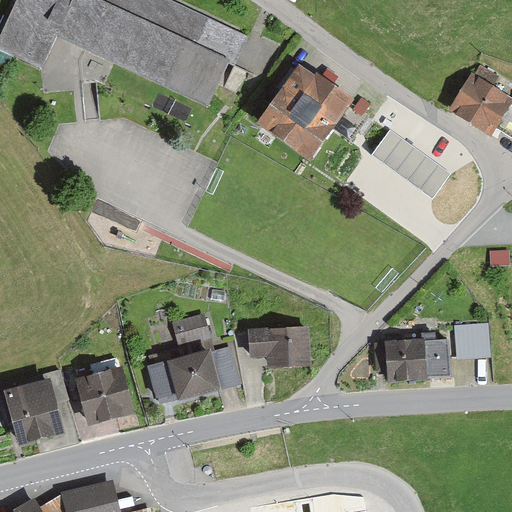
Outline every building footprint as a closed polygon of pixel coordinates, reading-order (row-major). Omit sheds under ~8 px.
[(54,35),(81,47),(204,104),(203,106),(204,107),(211,93),(225,62),(218,59),(224,47),(224,48),(232,33),(161,0),(14,0),(0,30),(0,39),(16,47),(13,54),(38,65),(36,68),(38,69),(54,35)] [(327,127),(348,141),(366,116),(345,101),(315,79),(312,83),(296,71),(296,72),(288,66),(277,81),(273,88),(281,93),(260,121),(258,123),(306,158),(308,155),(307,154),(327,127)] [(491,124),(511,137),(511,104),(487,89),(494,78),(477,67),(450,109),(487,132),(491,124)] [(452,175),(391,130),(372,157),(433,202),(452,175)] [(88,219),(134,237),(147,206),(101,188),(88,219)] [(459,313),(460,348),(495,347),(494,311),(459,313)] [(172,325),(176,343),(206,335),(201,317),(172,325)] [(266,353),(267,364),(305,362),(302,328),(271,329),(246,331),(248,355),(266,353)] [(374,370),(385,370),(385,380),(447,377),(445,338),(432,339),(432,333),(420,334),(420,340),(397,342),(397,338),(388,338),(388,342),(373,343),(374,370)] [(177,398),(215,388),(234,383),(225,349),(211,353),(206,354),(205,353),(171,362),(168,363),(167,362),(146,367),(154,394),(157,393),(159,400),(176,395),(177,398)] [(87,422),(113,415),(127,411),(117,370),(116,371),(112,359),(88,365),(90,370),(75,374),(77,381),(76,381),(79,394),(87,422)] [(42,374),(44,383),(45,383),(50,402),(65,398),(57,370),(42,374)] [(0,384),(0,401),(6,400),(17,440),(32,436),(58,430),(50,402),(45,383),(44,383),(6,393),(3,383),(0,384)] [(114,511),(108,486),(62,498),(63,503),(46,511),(114,511)] [(330,493),(228,511),(366,511),(365,497),(330,493)] [(14,511),(36,511),(30,502),(14,511)]
